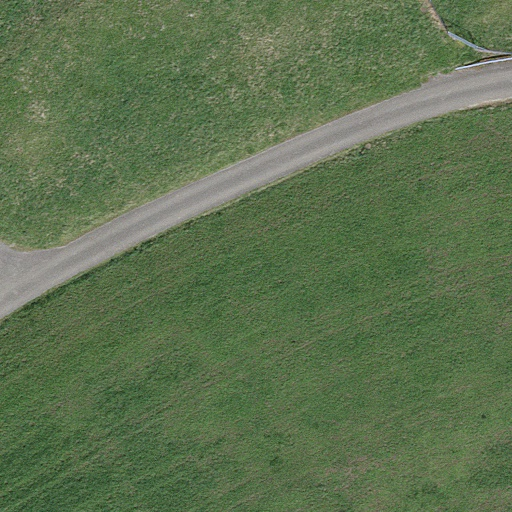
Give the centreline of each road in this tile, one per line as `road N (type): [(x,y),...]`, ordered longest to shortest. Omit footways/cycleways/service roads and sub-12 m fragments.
road 1 (track): [(511,84),(370,123),(0,302)]
road 2 (motorway): [(0,211),(330,0)]
road 3 (motorway): [(151,0),(0,99)]
